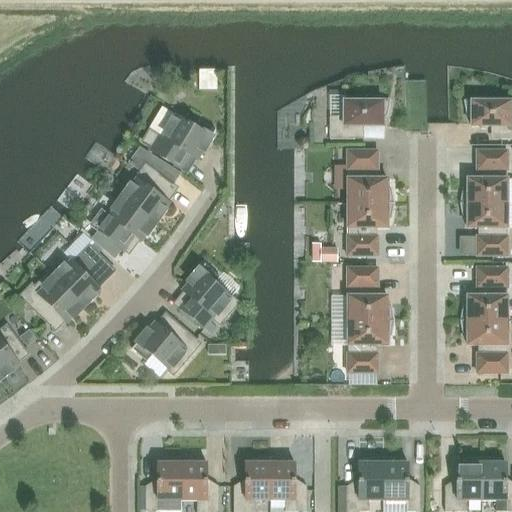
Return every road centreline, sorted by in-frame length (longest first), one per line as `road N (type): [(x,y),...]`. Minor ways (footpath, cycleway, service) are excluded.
road 1 (residential): [(426,410),(119,410)]
road 2 (residential): [(40,409),(162,278),(215,196)]
road 3 (residential): [(426,410),(426,136)]
